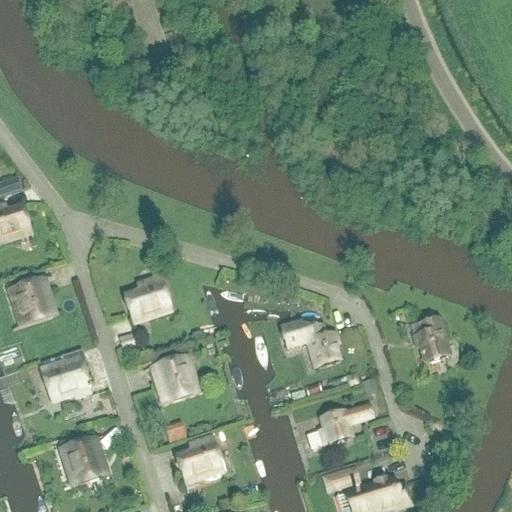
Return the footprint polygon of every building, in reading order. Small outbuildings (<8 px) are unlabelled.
[(56,19),(52,7),(43,10),(48,24),(52,23),(51,21),(56,19)] [(17,181),(0,186),(0,200),(3,199),(21,194),(17,181)] [(5,210),(0,211),(0,245),(30,236),(22,212),(7,217),(5,210)] [(44,282),(7,294),(19,331),(56,319),(44,282)] [(131,326),(170,313),(160,283),(137,290),(139,297),(124,302),(131,326)] [(449,360),(438,321),(418,327),(421,338),(411,341),(415,353),(418,352),(423,368),(449,360)] [(321,329),(318,330),(315,327),(305,328),(301,323),(278,329),(286,354),(307,349),(314,373),(340,365),(335,349),(338,348),(334,336),(324,340),(321,329)] [(186,360),(150,372),(162,409),(199,397),(186,360)] [(87,393),(80,369),(65,374),(62,367),(39,375),(49,405),(87,393)] [(368,410),(342,418),(341,415),(319,422),(327,450),(349,443),(345,429),(372,421),(368,410)] [(163,431),(168,447),(185,441),(180,425),(163,431)] [(59,452),(70,491),(107,479),(94,435),(57,446),(59,452)] [(183,487),(221,474),(211,443),(188,451),(190,458),(175,463),(183,487)] [(343,476),(348,490),(359,487),(354,472),(343,476)] [(392,511),(400,510),(408,508),(404,496),(399,498),(396,497),(391,482),(385,485),(385,484),(375,487),(375,489),(347,498),(350,511),(392,511)]
